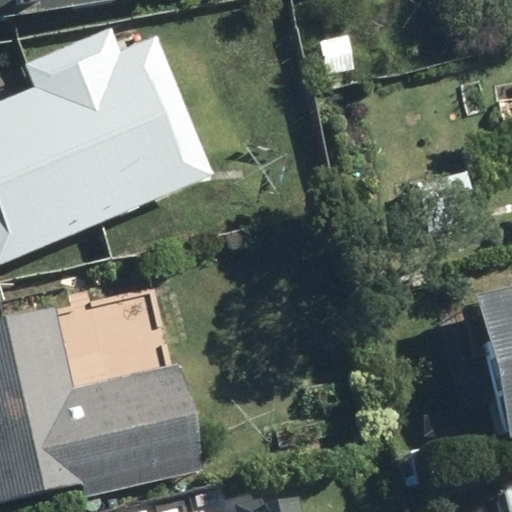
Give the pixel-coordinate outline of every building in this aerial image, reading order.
[(0,0),(0,20),(115,0),(0,0)] [(104,32),(7,74),(17,98),(0,105),(0,268),(212,178),(153,40),(114,56),(104,32)] [(511,289),(465,300),(496,445),(511,441),(511,289)] [(76,506),(199,477),(176,377),(69,402),(46,307),(0,317),(0,511),(74,495),(76,506)] [(511,511),(511,485),(498,489),(504,511),(511,511)] [(302,511),(300,498),(236,511),(302,511)]
